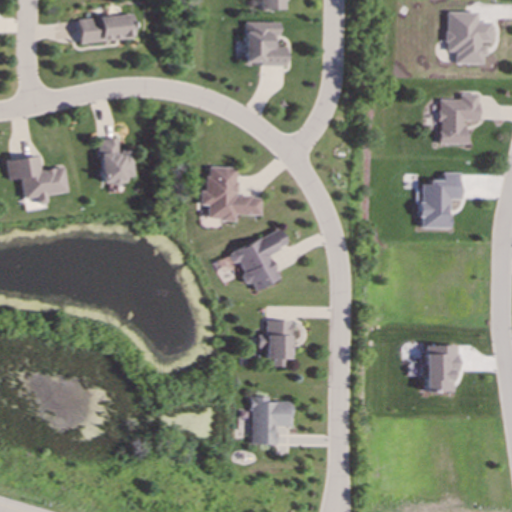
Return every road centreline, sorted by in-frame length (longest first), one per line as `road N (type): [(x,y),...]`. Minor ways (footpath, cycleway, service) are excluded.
road 1 (residential): [(0,112),(84,94),(186,90),(287,157),(313,189),(335,251),(337,492)]
road 2 (residential): [(511,185),(502,229),(511,390)]
road 3 (residential): [(287,157),(323,121),(332,94),(333,0)]
